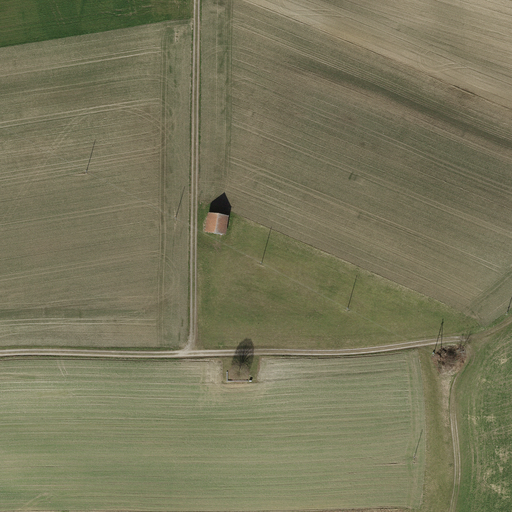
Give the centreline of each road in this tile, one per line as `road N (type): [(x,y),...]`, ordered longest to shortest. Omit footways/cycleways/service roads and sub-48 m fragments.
road 1 (track): [(193,358),(198,0)]
road 2 (track): [(193,358),(485,340)]
road 3 (track): [(0,358),(193,358)]
road 4 (track): [(454,511),(457,389),(485,340)]
